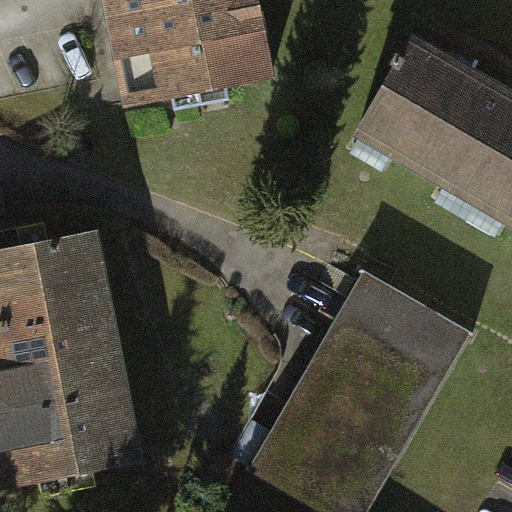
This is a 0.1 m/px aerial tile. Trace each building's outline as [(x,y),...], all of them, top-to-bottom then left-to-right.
[(255,0),(110,0),(132,108),(272,80),(255,0)] [(477,198),(511,138),(511,96),(414,39),(361,130),(477,198)] [(511,218),(511,138),(477,198),(511,218)] [(95,235),(0,253),(0,485),(139,458),(95,235)] [(322,511),(366,511),(472,334),(369,273),(253,471),(322,511)]
